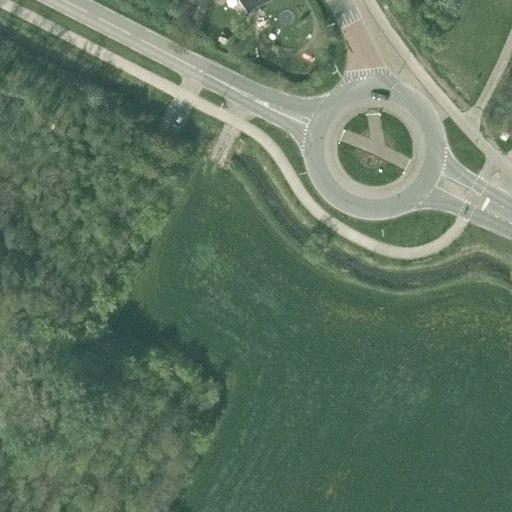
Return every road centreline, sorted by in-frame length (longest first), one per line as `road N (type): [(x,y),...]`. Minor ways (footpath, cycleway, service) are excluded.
road 1 (secondary): [(198,70),(62,0)]
road 2 (secondary): [(314,140),(318,173),(342,200),(384,209),(411,198)]
road 3 (secondary): [(330,107),(303,107),(198,70)]
road 4 (secondary): [(198,70),(314,140)]
